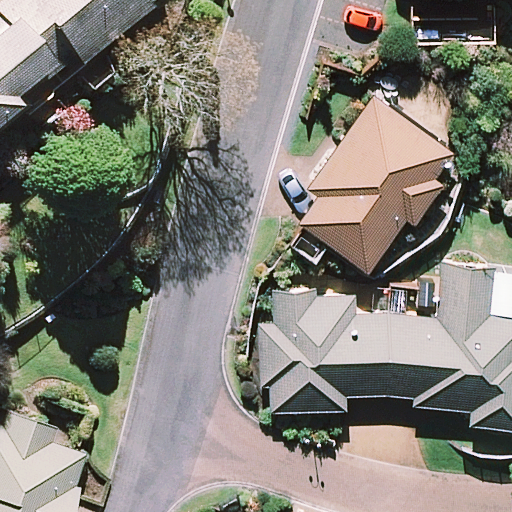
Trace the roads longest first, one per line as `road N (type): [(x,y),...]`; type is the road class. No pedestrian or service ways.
road 1 (residential): [(139,446),(279,0)]
road 2 (residential): [(397,511),(292,494),(139,446)]
